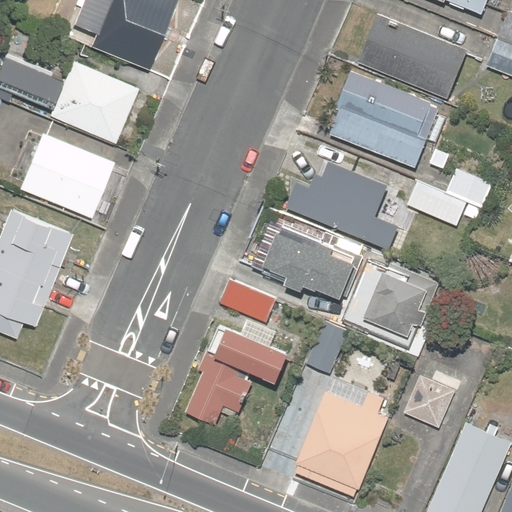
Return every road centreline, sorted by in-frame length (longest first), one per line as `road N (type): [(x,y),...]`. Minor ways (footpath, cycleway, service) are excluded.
road 1 (residential): [(278,0),(88,441)]
road 2 (primary): [(88,441),(253,511)]
